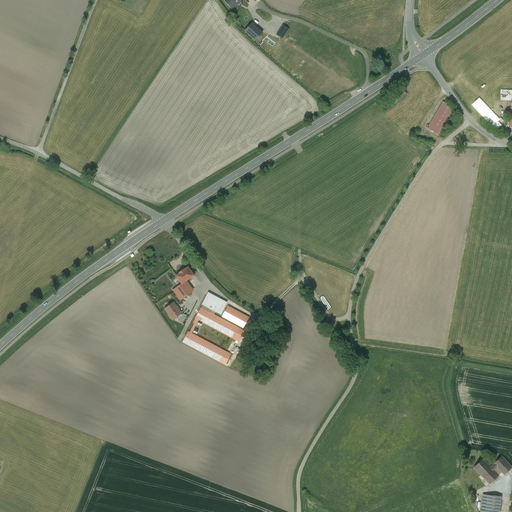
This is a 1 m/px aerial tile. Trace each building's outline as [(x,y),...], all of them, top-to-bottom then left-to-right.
[(257,41),(265,33),(254,22),(246,30),(257,41)] [(283,24),(277,35),(285,39),(291,28),(283,24)] [(402,89),(390,98),(393,102),(405,92),(402,89)] [(443,102),(427,128),(438,134),(454,108),(443,102)] [(182,283),(173,290),(180,300),(188,294),(187,293),(191,289),(185,281),(194,275),(188,267),(185,269),(184,269),(179,273),(176,276),(182,283)] [(226,305),(207,295),(195,318),(197,319),(198,320),(239,342),(245,331),(206,310),(207,307),(208,308),(207,310),(214,314),(215,312),(221,315),(226,305)] [(176,306),(173,303),(165,309),(169,314),(168,315),(170,318),(172,318),(173,319),(177,316),(181,313),(179,310),(179,309),(176,306)] [(248,317),(228,306),(222,317),(243,328),(248,317)] [(182,315),(181,313),(177,316),(179,320),(179,321),(183,323),(187,315),(183,313),(182,315)] [(197,319),(190,332),(188,332),(183,342),(227,366),(232,355),(191,333),(198,320),(197,319)] [(278,328),(264,321),(258,335),(272,342),(278,328)] [(243,347),(238,357),(244,361),(249,351),(243,347)] [(472,468),(491,488),(499,480),(493,473),(498,469),(505,477),(511,469),(511,467),(502,456),(488,469),(481,461),(472,468)] [(483,494),(481,511),(499,511),(502,496),(483,494)]
